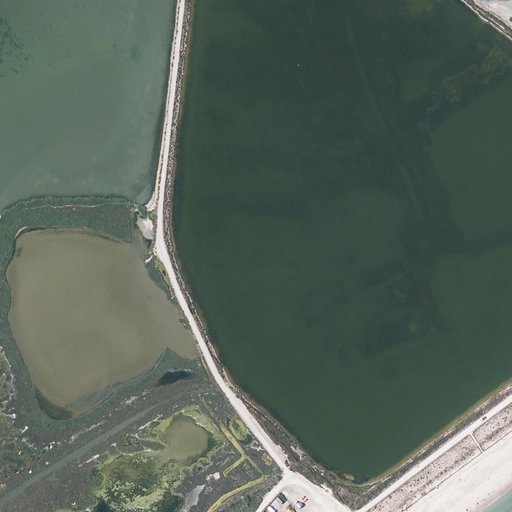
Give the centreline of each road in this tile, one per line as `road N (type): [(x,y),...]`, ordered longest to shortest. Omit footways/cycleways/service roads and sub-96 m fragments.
road 1 (unclassified): [(290,481),(215,374),(162,254),(181,0)]
road 2 (track): [(511,398),(360,511)]
